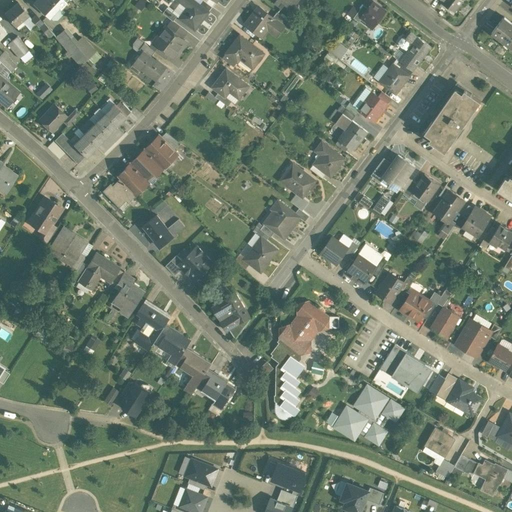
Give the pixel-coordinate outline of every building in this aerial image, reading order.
[(59,6),(52,0),(36,0),(34,3),(49,17),(59,6)] [(142,8),(149,2),(146,0),(139,0),(137,3),(142,8)] [(195,0),(179,0),(188,7),(180,17),(196,29),(209,11),(195,0)] [(213,6),(205,0),(202,0),(200,4),(209,11),(213,6)] [(272,0),(282,7),(285,4),(292,9),(299,0),(272,0)] [(444,0),(443,2),(455,11),(463,0),(444,0)] [(18,2),(4,13),(23,36),(30,31),(21,20),(28,14),(18,2)] [(385,11),(373,2),(368,8),(362,17),(363,17),(374,26),(385,11)] [(363,5),(353,18),(359,22),(363,17),(362,17),(368,8),(363,5)] [(259,6),(246,24),(260,35),(267,25),(278,33),(284,26),(273,17),(259,6)] [(178,15),(167,7),(163,13),(173,20),(174,20),(178,15)] [(293,24),(277,12),(273,17),(284,26),(289,30),(293,24)] [(43,23),(36,15),(31,19),(38,27),(43,23)] [(511,22),(504,16),(492,33),(511,48),(511,22)] [(174,20),(173,20),(168,27),(182,38),(188,31),(174,20)] [(168,27),(167,26),(159,36),(163,40),(159,45),(170,53),(174,57),(183,46),(187,41),(182,38),(168,27)] [(67,28),(56,38),(80,66),(95,53),(83,39),(79,43),(67,28)] [(431,47),(411,31),(405,38),(405,39),(412,44),(408,48),(407,47),(404,48),(407,50),(403,55),(417,66),(431,47)] [(240,35),(227,53),(238,62),(242,56),(255,66),(265,53),(240,35)] [(29,49),(18,36),(8,44),(19,58),(29,49)] [(404,37),(401,37),(398,42),(398,44),(403,48),(404,48),(407,47),(408,48),(412,44),(405,39),(405,38),(404,37)] [(342,57),(348,48),(340,42),(334,51),(342,57)] [(155,50),(145,43),(140,49),(143,52),(143,51),(151,57),(156,51),(155,50)] [(170,53),(159,45),(155,50),(156,51),(166,58),(170,53)] [(0,47),(0,61),(11,72),(18,65),(0,47)] [(151,57),(143,51),(143,52),(135,63),(157,80),(167,67),(159,61),(158,63),(151,57)] [(238,62),(227,53),(223,58),(235,67),(238,62)] [(417,66),(403,55),(400,60),(413,71),(417,66)] [(413,71),(400,60),(397,63),(401,66),(399,68),(410,76),(413,71)] [(399,68),(393,63),(379,81),(395,94),(410,76),(399,68)] [(249,85),(227,68),(213,87),(219,91),(226,96),(231,89),(241,97),(249,85)] [(0,78),(0,101),(6,106),(18,92),(10,86),(0,78)] [(46,82),(37,93),(43,99),(52,88),(46,82)] [(458,84),(422,135),(445,151),(481,100),(458,84)] [(216,96),(209,91),(205,96),(215,103),(219,99),(216,96)] [(226,96),(219,91),(216,96),(219,99),(228,106),(232,101),(226,96)] [(378,96),(372,91),(359,109),(375,121),(388,103),(378,96)] [(392,98),(382,91),(378,96),(388,103),(392,98)] [(115,104),(105,114),(117,126),(128,116),(120,108),(115,104)] [(131,112),(124,104),(120,108),(127,116),(131,112)] [(65,116),(54,105),(40,119),(52,130),(65,116)] [(75,109),(63,122),(67,126),(79,113),(75,109)] [(368,131),(343,112),(336,122),(346,129),(339,139),(349,146),(354,150),(368,131)] [(117,126),(105,114),(94,124),(107,137),(117,126)] [(107,137),(94,124),(84,135),(96,147),(107,137)] [(181,143),(167,132),(162,137),(175,149),(181,143)] [(62,133),(55,141),(59,144),(66,137),(62,133)] [(96,147),(84,135),(74,145),(78,149),(81,153),(85,157),(86,157),(96,147)] [(66,137),(59,144),(62,148),(70,141),(66,137)] [(162,137),(155,144),(152,142),(146,148),(148,151),(162,165),(169,159),(171,161),(179,153),(175,149),(162,137)] [(349,146),(339,139),(335,143),(345,151),(349,146)] [(70,141),(62,148),(66,152),(74,145),(70,141)] [(345,158),(323,141),(316,150),(324,157),(317,165),(317,166),(326,173),(331,176),(345,158)] [(66,152),(66,153),(70,157),(78,149),(74,145),(66,152)] [(78,149),(70,157),(74,161),(81,153),(78,149)] [(148,151),(141,157),(138,155),(131,162),(133,165),(147,179),(154,172),(157,175),(164,167),(162,165),(148,151)] [(81,153),(74,161),(77,164),(85,157),(81,153)] [(414,166),(398,154),(391,164),(383,176),(390,181),(392,179),(400,184),(398,187),(399,187),(407,176),(414,166)] [(383,159),(375,170),(376,171),(374,174),(381,179),(383,176),(391,164),(383,159)] [(315,180),(293,163),(283,177),(293,184),(291,187),(303,196),(315,180)] [(326,173),(317,166),(317,165),(314,163),(310,168),(323,178),(326,173)] [(133,165),(126,171),(124,169),(117,176),(119,178),(133,193),(140,186),(142,189),(150,182),(147,179),(133,165)] [(17,176),(2,166),(0,168),(0,187),(7,192),(17,176)] [(439,184),(424,173),(417,183),(412,190),(413,191),(427,201),(439,184)] [(511,176),(510,175),(508,178),(506,176),(498,188),(511,197),(511,176)] [(412,180),(407,176),(399,187),(404,191),(412,180)] [(119,178),(112,185),(110,183),(102,190),(118,207),(126,200),(128,203),(135,196),(133,193),(119,178)] [(400,184),(392,179),(390,181),(388,184),(396,190),(398,187),(400,184)] [(412,180),(404,191),(410,195),(413,191),(412,190),(417,183),(412,180)] [(450,190),(435,211),(446,220),(449,222),(451,219),(464,200),(450,190)] [(361,201),(370,207),(374,201),(364,195),(361,201)] [(383,195),(374,208),(380,213),(390,199),(383,195)] [(62,208),(44,197),(29,220),(46,231),(47,231),(52,224),(62,208)] [(296,212),(279,199),(272,209),(274,211),(265,223),(275,231),(285,238),(301,217),(301,216),(296,212)] [(468,205),(462,214),(468,218),(474,209),(468,205)] [(310,215),(300,208),(296,212),(301,216),(301,217),(306,221),(310,215)] [(484,214),(475,208),(474,209),(468,218),(464,225),(479,235),(488,220),(483,216),(484,214)] [(157,215),(145,225),(156,238),(168,228),(157,215)] [(449,222),(446,220),(440,228),(448,234),(456,222),(451,219),(449,222)] [(39,234),(42,230),(26,222),(24,226),(39,234)] [(275,231),(265,223),(261,228),(271,236),(275,231)] [(46,231),(44,234),(43,233),(40,237),(47,242),(57,227),(52,224),(47,231),(46,231)] [(511,238),(511,231),(500,224),(497,229),(492,236),(489,241),(490,241),(497,246),(499,244),(506,248),(511,238)] [(492,226),(487,232),(492,236),(497,229),(492,226)] [(86,241),(64,227),(49,250),(71,264),(79,252),(86,241)] [(168,228),(156,238),(157,240),(156,241),(161,246),(174,235),(168,228)] [(487,232),(480,244),(486,247),(490,241),(489,241),(492,236),(487,232)] [(332,236),(321,252),(337,263),(343,255),(348,248),(338,241),(339,240),(332,236)] [(278,249),(261,237),(246,257),(245,259),(250,263),(261,272),(278,249)] [(348,248),(343,255),(348,259),(359,245),(353,241),(348,248)] [(212,262),(197,247),(183,261),(180,263),(184,267),(195,279),(200,274),(202,275),(203,276),(205,276),(207,275),(208,274),(209,272),(209,270),(208,269),(207,267),(212,262)] [(364,250),(361,251),(349,269),(360,276),(358,278),(365,282),(372,271),(377,264),(376,263),(368,258),(369,256),(368,253),(364,250)] [(79,252),(71,264),(77,268),(82,261),(85,256),(79,252)] [(119,266),(101,255),(100,256),(95,253),(88,264),(80,276),(86,280),(85,281),(89,284),(90,282),(91,283),(97,274),(110,281),(118,269),(118,268),(119,266)] [(246,257),(240,253),(236,259),(246,269),(250,263),(245,259),(246,257)] [(177,255),(166,265),(176,275),(184,267),(180,263),(183,261),(177,255)] [(382,255),(376,263),(377,264),(372,271),(377,275),(388,260),(382,255)] [(77,268),(74,274),(80,277),(80,276),(88,264),(82,261),(77,268)] [(118,269),(110,281),(115,285),(117,282),(123,272),(118,269)] [(128,275),(123,272),(117,282),(122,286),(123,284),(128,275)] [(397,279),(390,274),(385,281),(383,281),(381,284),(381,287),(378,292),(385,297),(386,295),(393,300),(399,291),(405,282),(404,282),(398,277),(397,279)] [(128,275),(123,284),(129,288),(132,283),(134,279),(128,275)] [(414,279),(408,276),(404,282),(405,282),(399,291),(404,294),(414,279)] [(132,283),(129,288),(123,284),(122,286),(115,297),(125,303),(120,310),(129,315),(144,291),(132,283)] [(446,289),(437,302),(444,307),(445,306),(453,294),(446,289)] [(244,306),(236,292),(213,306),(219,316),(229,311),(233,308),(235,311),(244,306)] [(418,298),(411,294),(402,309),(418,320),(421,315),(430,301),(429,301),(420,295),(418,298)] [(151,303),(146,299),(138,311),(143,314),(151,303)] [(430,301),(421,315),(427,318),(436,303),(430,299),(429,301),(430,301)] [(329,316),(310,301),(299,303),(299,315),(291,325),(281,328),(281,339),(300,354),(305,352),(311,351),(311,339),(318,330),(323,328),(328,327),(329,316)] [(143,314),(138,323),(145,327),(143,331),(142,330),(135,341),(149,349),(166,323),(171,316),(151,303),(143,314)] [(244,306),(235,311),(233,308),(229,311),(233,318),(246,310),(244,306)] [(449,309),(445,306),(444,307),(431,328),(447,338),(460,316),(455,313),(454,310),(452,308),(449,309)] [(246,310),(233,318),(223,324),(227,330),(229,328),(250,316),(246,310)] [(229,311),(219,316),(223,324),(233,318),(229,311)] [(250,316),(229,328),(236,338),(251,318),(250,316)] [(338,316),(329,316),(328,326),(338,326),(338,327),(339,327),(339,316),(338,316)] [(489,331),(470,319),(456,343),(475,355),(487,335),(490,331),(489,331)] [(166,323),(155,341),(160,344),(171,326),(166,323)] [(501,328),(493,323),(489,331),(490,331),(487,335),(495,339),(501,328)] [(191,339),(171,326),(160,344),(173,351),(167,359),(175,364),(187,346),(191,339)] [(94,350),(101,340),(94,334),(86,344),(94,350)] [(300,354),(281,339),(279,341),(281,343),(272,353),(274,354),(272,356),(280,362),(277,366),(277,395),(276,395),(275,400),(275,407),(277,408),(277,411),(278,414),(282,416),(285,417),(289,417),(291,415),(292,414),(294,415),(299,408),(295,405),(299,399),(296,396),(300,390),(295,386),(300,381),(295,377),(304,365),(298,361),(301,358),(305,352),(300,354)] [(63,353),(72,356),(76,343),(66,340),(63,353)] [(381,368),(391,374),(405,352),(395,345),(381,368)] [(506,350),(497,345),(490,359),(494,361),(495,367),(499,366),(505,369),(511,359),(511,356),(511,354),(506,351),(506,350)] [(187,346),(176,363),(182,367),(192,350),(187,346)] [(212,363),(192,350),(182,367),(194,375),(185,389),(192,394),(201,380),(209,367),(212,363)] [(419,391),(432,369),(405,352),(391,374),(419,391)] [(273,368),(269,363),(262,369),(261,368),(258,371),(262,376),(265,373),(266,374),(273,368)] [(209,367),(201,380),(206,383),(215,371),(209,367)] [(126,369),(122,375),(127,378),(131,372),(126,369)] [(10,374),(3,370),(0,374),(0,382),(3,384),(10,374)] [(229,380),(215,371),(206,383),(202,389),(202,390),(216,399),(227,382),(229,380)] [(436,393),(445,379),(438,374),(430,389),(436,393)] [(458,381),(447,375),(445,379),(438,390),(450,396),(458,381)] [(482,398),(470,391),(473,387),(459,379),(458,381),(450,396),(447,400),(472,415),(482,398)] [(206,383),(201,380),(197,386),(202,389),(206,383)] [(140,386),(135,382),(127,395),(121,404),(136,414),(150,392),(140,386)] [(129,382),(122,392),(127,395),(135,382),(129,382)] [(216,399),(213,403),(222,409),(231,395),(232,395),(237,388),(227,382),(216,399)] [(151,391),(141,384),(140,386),(150,392),(151,391)] [(367,402),(359,414),(380,428),(388,416),(396,421),(404,408),(368,386),(360,398),(367,402)] [(104,401),(111,406),(119,394),(112,389),(104,401)] [(378,444),(386,431),(355,411),(350,418),(343,414),(335,426),(355,439),(359,432),(378,444)] [(511,413),(509,412),(502,428),(498,435),(498,436),(511,442),(511,413)] [(502,428),(494,424),(488,436),(496,440),(498,436),(498,435),(502,428)] [(455,439),(435,428),(425,446),(445,457),(455,439)] [(461,454),(455,466),(464,470),(470,459),(461,454)] [(192,458),(186,475),(190,477),(207,483),(211,485),(218,469),(192,458)] [(443,459),(437,471),(448,477),(455,466),(443,459)] [(479,463),(470,459),(464,470),(469,473),(470,471),(474,474),(475,472),(479,463)] [(485,459),(483,464),(479,462),(479,463),(475,472),(483,476),(484,475),(489,477),(483,490),(493,495),(499,483),(500,483),(507,469),(499,465),(499,466),(485,459)] [(277,465),(269,461),(265,471),(274,474),(277,465)] [(300,490),(301,490),(308,472),(279,461),(277,465),(274,474),(272,479),(300,490)] [(207,483),(190,477),(188,483),(205,489),(207,483)] [(379,485),(387,488),(389,482),(381,479),(379,485)] [(369,490),(348,482),(341,499),(346,501),(344,507),(357,511),(360,511),(365,500),(369,490)] [(365,500),(379,505),(383,493),(370,488),(369,490),(365,500)] [(196,511),(201,511),(207,497),(186,489),(180,506),(196,511)] [(277,500),(293,506),(297,495),(292,493),(281,489),(277,500)] [(290,511),(293,506),(277,500),(271,498),(265,511),(290,511)]
